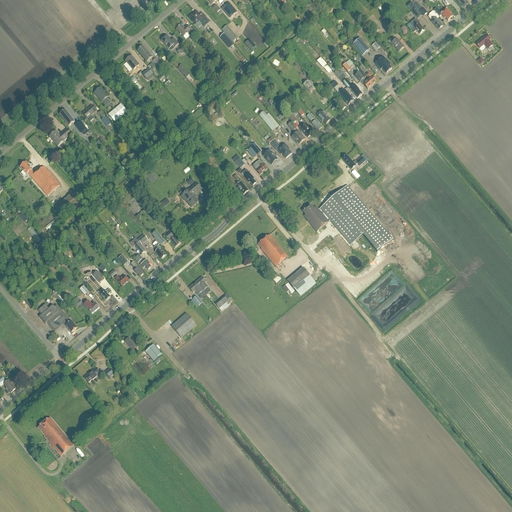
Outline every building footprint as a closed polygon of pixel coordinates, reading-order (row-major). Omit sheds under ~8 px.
[(455,0),(460,5),(461,5),(464,9),(469,5),(465,1),(466,0),(465,0),(455,0)] [(228,4),(222,9),(230,18),(236,13),(228,4)] [(221,11),(217,6),(213,9),(218,14),(221,11)] [(447,9),(441,15),(444,19),(445,19),(448,22),(453,18),(450,14),(451,14),(447,9)] [(412,13),(418,20),(422,16),(416,10),(412,13)] [(192,15),(189,18),(191,20),(196,25),(198,28),(202,24),(204,27),(210,22),(208,21),(205,20),(205,17),(202,14),(200,16),(197,12),(192,16),(192,15)] [(432,22),(439,31),(443,27),(437,20),(439,18),(435,12),(428,18),(432,22)] [(369,28),(373,34),(379,30),(374,24),(373,25),(368,18),(363,22),(368,29),(369,28)] [(417,32),(420,35),(425,31),(420,25),(420,24),(416,19),(410,24),(415,29),(412,30),(412,31),(414,33),(415,33),(417,32)] [(198,38),(202,42),(205,40),(200,35),(192,26),(190,28),(188,26),(184,29),(182,25),(179,28),(177,28),(177,29),(180,34),(180,35),(182,35),(184,37),(192,31),(198,37),(198,38)] [(223,34),(220,37),(230,49),(233,46),(223,34)] [(174,39),(172,41),(167,36),(162,41),(169,49),(173,46),(175,48),(179,45),(174,39)] [(480,49),(482,52),(486,48),(489,52),(493,49),(491,47),(493,46),(489,41),(490,40),(487,36),(476,45),(480,49)] [(354,45),(363,56),(370,50),(361,39),(354,45)] [(394,47),(399,53),(404,48),(397,40),(391,45),(393,47),(394,47)] [(372,48),(376,52),(380,48),(376,44),(372,48)] [(143,47),(138,51),(147,62),(152,58),(143,47)] [(125,62),(133,71),(139,66),(131,57),(125,62)] [(382,69),(387,74),(392,70),(389,66),(390,66),(384,58),(376,64),(381,70),(382,69)] [(323,68),(328,74),(331,72),(321,59),(318,62),(323,68)] [(345,63),(342,66),(347,72),(350,70),(348,68),(345,63)] [(190,75),(182,65),(178,68),(187,78),(190,75)] [(343,83),(345,80),(342,77),(343,76),(343,74),(342,72),(335,72),(334,71),(335,70),(334,68),(331,69),(343,83)] [(149,69),(142,75),(146,80),(153,74),(149,69)] [(361,82),(368,90),(372,86),(367,81),(366,82),(364,79),(359,73),(355,77),(360,83),(361,82)] [(367,81),(372,86),(376,83),(371,77),(368,74),(365,76),(369,80),(367,81)] [(343,83),(348,89),(349,88),(350,89),(350,90),(358,99),(362,95),(359,91),(360,91),(355,85),(353,87),(346,79),(345,80),(343,83)] [(303,86),(310,94),(315,89),(308,81),(303,86)] [(344,92),(339,86),(335,89),(349,106),(355,101),(345,91),(344,92)] [(107,98),(108,97),(101,88),(94,94),(102,103),(102,102),(107,107),(111,103),(107,98)] [(332,89),(328,92),(333,98),(337,95),(332,89)] [(339,102),(338,103),(336,99),(333,102),(341,111),(341,110),(343,111),(346,108),(343,104),(341,101),(340,103),(339,102)] [(115,123),(127,113),(126,112),(121,105),(109,116),(114,122),(115,123)] [(88,118),(90,121),(94,118),(92,115),(97,111),(93,106),(83,114),(87,119),(88,118)] [(65,123),(69,127),(75,122),(65,110),(60,114),(66,122),(65,123)] [(324,112),(318,117),(323,123),(323,122),(326,125),(331,122),(330,120),(324,112)] [(259,116),(272,132),(278,127),(271,118),(268,115),(266,116),(263,113),(259,116)] [(287,118),(292,125),(296,122),(290,115),(287,118)] [(310,123),(318,132),(322,129),(319,124),(317,121),(316,122),(314,119),(314,120),(310,115),(307,118),(311,122),(310,123)] [(81,122),(76,126),(82,134),(87,130),(81,122)] [(287,127),(292,133),(296,131),(290,124),(287,127)] [(301,131),(308,139),(311,136),(312,136),(314,134),(314,133),(307,125),(305,127),(303,124),(299,128),(301,131)] [(56,132),(50,137),(58,147),(64,141),(72,135),(67,130),(62,134),(63,134),(60,137),(56,132)] [(299,133),(294,138),(299,145),(305,140),(299,133)] [(274,142),(270,145),(276,152),(277,151),(281,155),(282,155),(286,160),(292,155),(289,151),(289,150),(285,145),(280,149),(278,146),(277,146),(274,142)] [(255,144),(251,147),(258,155),(262,152),(255,144)] [(268,163),(269,163),(271,166),(277,161),(275,158),(275,157),(273,154),(272,155),(270,151),(264,157),(266,160),(268,163)] [(239,159),(237,156),(232,160),(234,163),(240,170),(245,166),(239,159)] [(362,158),(356,163),(353,164),(346,156),(342,159),(351,170),(355,167),(355,166),(357,164),(360,167),(365,162),(362,158)] [(256,164),(253,167),(255,170),(260,176),(267,170),(262,164),(260,166),(259,164),(260,164),(258,162),(256,164)] [(28,174),(32,178),(48,197),(60,186),(44,167),(35,174),(32,170),(26,163),(20,168),(27,175),(28,174)] [(233,170),(228,174),(230,177),(231,176),(233,178),(236,176),(237,175),(233,170)] [(249,182),(253,187),(256,184),(253,180),(254,180),(246,170),(241,175),(244,178),(248,182),(249,182)] [(157,180),(151,173),(145,178),(151,185),(157,180)] [(236,187),(244,195),(248,192),(241,183),(236,187)] [(190,189),(191,189),(181,197),(185,202),(186,201),(192,208),(198,202),(195,199),(192,195),(200,189),(195,184),(190,189)] [(319,211),(329,223),(330,222),(351,246),(363,236),(377,253),(393,240),(348,187),(319,211)] [(55,208),(63,218),(79,204),(71,195),(55,208)] [(311,206),(303,212),(306,216),(304,217),(308,221),(307,221),(317,233),(329,223),(319,211),(316,207),(314,209),(311,206)] [(162,246),(165,243),(156,232),(152,235),(162,246)] [(170,242),(171,241),(175,238),(171,232),(165,237),(170,242)] [(144,236),(138,241),(141,245),(148,240),(144,236)] [(288,258),(269,236),(258,245),(262,249),(261,250),(276,268),(288,258)] [(175,238),(171,241),(176,248),(179,245),(178,244),(179,243),(175,238)] [(146,252),(139,244),(135,246),(143,255),(146,252)] [(158,255),(162,260),(165,257),(163,254),(163,253),(157,246),(154,248),(157,252),(156,253),(158,255)] [(148,265),(148,264),(149,264),(146,261),(144,263),(142,260),(143,260),(139,256),(135,260),(138,264),(139,263),(141,265),(140,266),(143,269),(144,269),(145,268),(148,272),(151,269),(148,265)] [(121,257),(117,261),(123,267),(127,263),(121,257)] [(138,274),(141,278),(144,275),(141,272),(142,271),(134,263),(132,265),(136,270),(135,272),(137,275),(138,274)] [(303,269),(288,282),(294,289),(309,276),(303,269)] [(97,272),(93,276),(97,280),(100,284),(102,282),(104,280),(97,272)] [(275,273),(272,275),(270,277),(276,284),(281,280),(275,273)] [(125,276),(121,280),(117,276),(114,278),(118,283),(118,282),(123,287),(129,282),(125,276)] [(196,284),(203,292),(208,288),(205,284),(206,283),(202,278),(196,284)] [(195,292),(198,296),(203,292),(196,284),(189,289),(193,294),(195,292)] [(288,284),(285,286),(291,294),(294,292),(288,284)] [(83,287),(80,290),(85,296),(88,293),(83,287)] [(57,298),(64,307),(69,304),(57,290),(53,294),(52,296),(55,300),(57,298)] [(102,296),(99,298),(102,301),(104,299),(107,302),(111,298),(108,295),(112,292),(110,290),(106,293),(102,296)] [(215,303),(219,308),(229,301),(225,296),(215,303)] [(193,300),(198,306),(201,303),(196,297),(193,300)] [(85,306),(88,310),(92,315),(99,309),(95,304),(91,308),(88,303),(85,306)] [(55,332),(64,324),(67,322),(69,324),(71,322),(57,306),(55,308),(52,305),(48,308),(45,305),(38,311),(41,315),(39,317),(46,325),(47,324),(50,326),(55,332)] [(171,327),(181,339),(196,326),(187,314),(171,327)] [(67,322),(64,324),(72,334),(77,329),(71,322),(69,324),(67,322)] [(137,347),(129,339),(125,342),(132,351),(137,347)] [(153,346),(145,353),(154,363),(162,356),(153,346)] [(160,360),(153,365),(155,369),(163,363),(160,360)] [(96,369),(84,379),(88,383),(93,380),(97,377),(97,376),(100,373),(96,369)] [(193,369),(191,371),(199,380),(200,378),(193,369)] [(105,374),(109,379),(114,374),(110,370),(105,374)] [(13,387),(16,384),(13,381),(14,381),(13,379),(12,380),(11,379),(8,382),(8,381),(4,385),(11,393),(15,390),(13,387)] [(45,437),(44,437),(61,457),(74,446),(50,418),(38,429),(45,437)]
